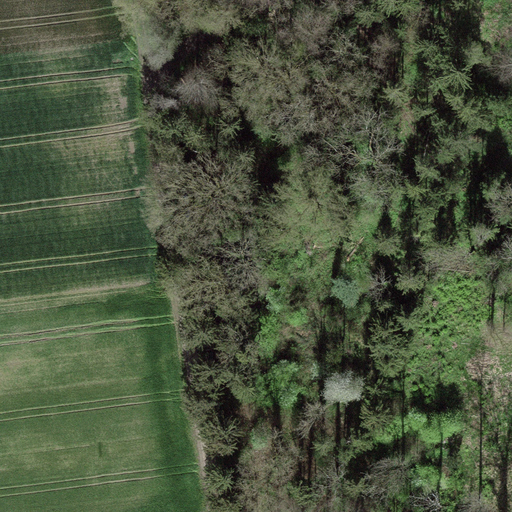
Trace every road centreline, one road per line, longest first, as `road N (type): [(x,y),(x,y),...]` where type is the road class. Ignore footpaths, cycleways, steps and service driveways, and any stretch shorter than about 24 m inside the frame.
road 1 (track): [(215,511),(134,0)]
road 2 (track): [(148,85),(282,0)]
